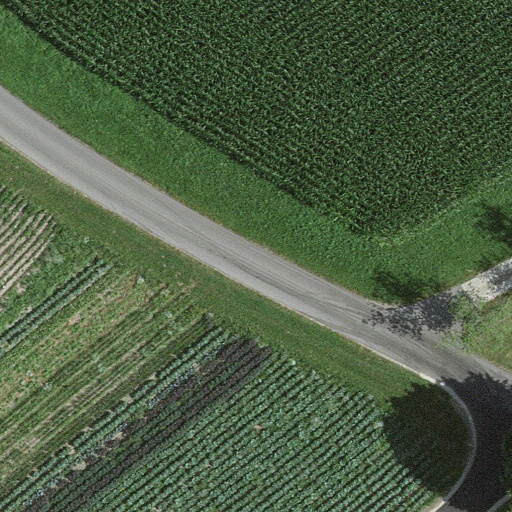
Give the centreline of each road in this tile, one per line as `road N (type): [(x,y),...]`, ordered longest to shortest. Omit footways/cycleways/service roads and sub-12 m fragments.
road 1 (unclassified): [(511,401),(162,216),(0,110)]
road 2 (track): [(383,333),(511,273)]
